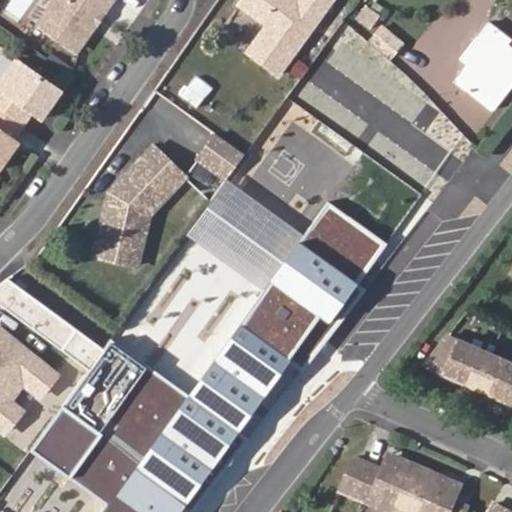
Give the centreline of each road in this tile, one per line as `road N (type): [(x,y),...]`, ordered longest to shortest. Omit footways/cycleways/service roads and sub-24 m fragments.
road 1 (residential): [(184,0),(38,219),(0,258)]
road 2 (residential): [(511,187),(352,392)]
road 3 (residential): [(511,455),(352,392)]
road 4 (residential): [(352,392),(258,511)]
